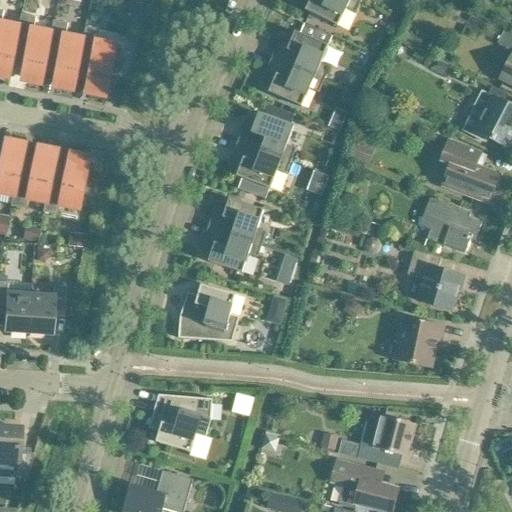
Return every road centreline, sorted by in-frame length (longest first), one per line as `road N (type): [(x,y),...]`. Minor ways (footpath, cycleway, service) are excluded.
road 1 (residential): [(111,388),(183,150)]
road 2 (residential): [(183,150),(0,112)]
road 3 (residential): [(183,150),(248,0)]
road 4 (residential): [(76,511),(111,388)]
